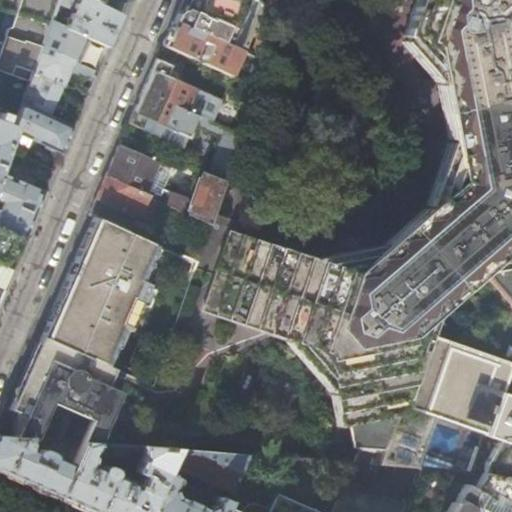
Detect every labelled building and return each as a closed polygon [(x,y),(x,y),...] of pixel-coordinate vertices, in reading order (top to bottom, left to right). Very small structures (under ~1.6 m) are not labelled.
[(88,0),(59,0),(56,9),(61,12),(63,6),(72,10),(65,27),(83,36),(107,47),(114,31),(121,16),(95,3),(88,0)] [(223,45),(241,0),(188,0),(185,8),(180,6),(178,10),(172,22),(223,45)] [(185,8),(188,0),(182,0),(180,6),(185,8)] [(511,0),(419,0),(408,35),(443,80),(456,143),(431,211),(383,252),(311,263),(230,235),(206,306),(288,336),(335,388),(343,422),(349,421),(356,448),(360,448),(387,450),(381,466),(419,468),(472,471),(509,361),(511,353),(511,0)] [(246,50),(264,6),(258,4),(249,1),(247,0),(241,0),(223,45),(239,52),(248,56),(251,51),(246,50)] [(65,27),(52,21),(42,48),(73,59),(83,36),(65,27)] [(223,45),(172,22),(168,32),(162,45),(190,58),(192,55),(197,58),(203,43),(208,46),(200,62),(228,75),(239,52),(223,45)] [(73,59),(42,48),(22,103),(49,116),(69,68),(73,59)] [(258,79),(263,63),(253,58),(247,75),(258,79)] [(96,68),(73,59),(69,68),(91,77),(96,68)] [(208,95),(165,77),(170,66),(156,59),(142,92),(197,116),(197,117),(208,95)] [(197,116),(142,92),(128,123),(142,129),(142,128),(146,120),(156,125),(159,126),(183,137),(186,138),(197,116)] [(22,103),(13,128),(12,131),(61,153),(63,149),(73,127),(49,116),(22,103)] [(0,164),(5,149),(12,131),(13,128),(4,124),(6,119),(0,117),(0,164)] [(152,133),(156,125),(146,120),(142,128),(152,133)] [(183,137),(159,126),(156,133),(157,136),(159,139),(173,145),(177,145),(180,143),(183,137)] [(238,135),(240,130),(231,126),(229,131),(238,135)] [(221,184),(238,135),(229,131),(224,129),(207,178),(221,184)] [(111,161),(104,177),(156,201),(159,192),(166,177),(152,171),(153,170),(159,172),(162,166),(119,145),(111,161)] [(44,192),(0,172),(0,225),(24,237),(34,215),(44,192)] [(159,192),(156,201),(159,203),(207,225),(221,184),(207,178),(201,175),(188,205),(159,192)] [(159,203),(156,201),(104,177),(98,192),(95,198),(149,224),(159,203)] [(77,263),(97,218),(94,216),(74,261),(77,263)] [(110,366),(163,248),(97,218),(77,263),(74,261),(73,261),(68,272),(69,272),(73,274),(51,321),(48,320),(41,335),(110,366)] [(0,291),(15,257),(24,237),(0,225),(0,291)] [(185,243),(181,256),(194,262),(202,239),(196,237),(193,244),(190,242),(185,243)] [(51,321),(73,274),(69,272),(48,320),(51,321)] [(92,443),(116,389),(103,383),(110,366),(41,335),(9,409),(23,416),(13,437),(31,439),(74,442),(81,442),(92,443)] [(511,476),(511,362),(509,361),(472,471),(491,473),(511,476)] [(57,496),(71,466),(65,463),(51,457),(48,454),(41,451),(40,451),(39,451),(38,451),(36,451),(35,452),(34,453),(33,454),(29,453),(31,439),(13,437),(0,436),(0,470),(20,479),(57,496)] [(169,466),(177,449),(140,446),(139,457),(132,472),(134,475),(140,477),(134,491),(130,490),(131,489),(131,487),(131,486),(130,485),(129,483),(128,482),(127,482),(111,475),(112,473),(112,472),(112,471),(111,470),(106,467),(105,467),(104,467),(103,468),(102,469),(102,471),(91,466),(90,455),(91,454),(120,456),(120,445),(92,443),(81,442),(71,466),(57,496),(58,496),(79,505),(94,511),(148,511),(166,473),(169,466)] [(67,463),(65,463),(71,466),(81,442),(74,442),(65,461),(67,463)] [(381,466),(387,450),(360,448),(347,478),(408,501),(419,468),(381,466)] [(249,454),(177,449),(169,466),(231,493),(249,454)] [(510,511),(511,511),(511,501),(508,499),(511,491),(511,476),(491,473),(472,471),(419,468),(408,501),(404,511),(510,511)] [(175,477),(166,473),(148,511),(222,511),(225,507),(228,501),(216,496),(214,496),(208,508),(202,508),(174,496),(172,491),(176,480),(175,477)] [(267,511),(236,511),(225,507),(222,511),(325,511),(277,492),(267,511)] [(76,511),(79,505),(58,496),(55,503),(76,511)]
